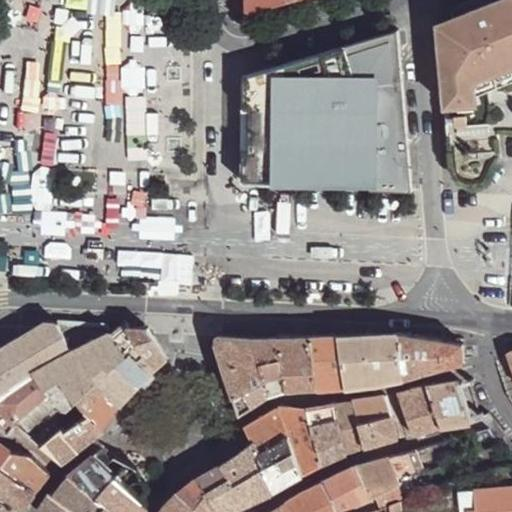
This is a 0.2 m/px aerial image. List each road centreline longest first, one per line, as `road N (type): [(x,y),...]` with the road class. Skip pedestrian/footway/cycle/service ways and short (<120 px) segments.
road 1 (tertiary): [(0,298),(440,319)]
road 2 (residential): [(440,319),(417,0)]
road 3 (residential): [(227,0),(230,48),(373,0)]
